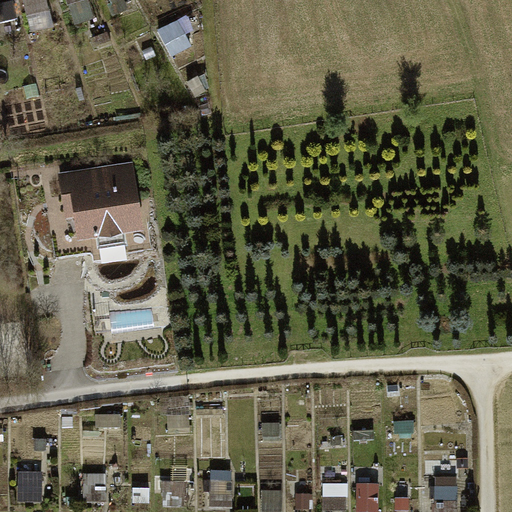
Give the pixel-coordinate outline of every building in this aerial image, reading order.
[(27,0),(31,15),(54,9),(52,0),(27,0)] [(72,0),(76,24),(98,21),(94,0),(72,0)] [(35,26),(57,25),(57,14),(34,15),(35,26)] [(176,56),(197,46),(183,18),(162,29),(176,56)] [(122,160),(47,172),(58,241),(133,229),(122,160)] [(190,503),(189,469),(178,469),(178,482),(170,482),(171,504),(190,503)] [(23,502),(48,501),(47,470),(22,471),(23,502)] [(89,474),(88,499),(110,500),(111,475),(89,474)] [(462,511),(464,476),(439,475),(438,511),(462,511)] [(215,508),(238,508),(238,481),(215,481),(215,508)] [(385,511),(385,481),(361,481),(361,511),(385,511)] [(350,511),(351,485),(328,485),(328,510),(350,511)] [(287,510),(287,491),(268,491),(267,510),(287,510)]
